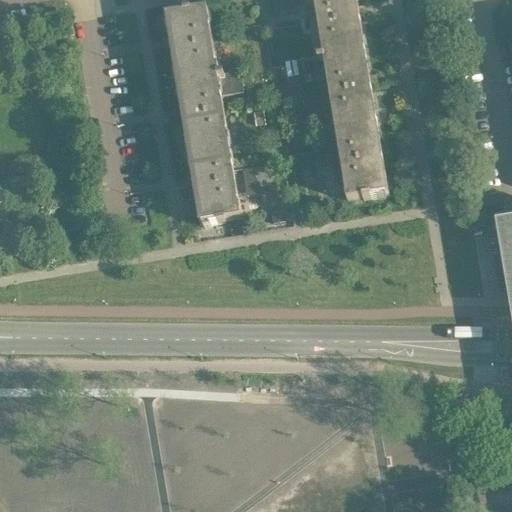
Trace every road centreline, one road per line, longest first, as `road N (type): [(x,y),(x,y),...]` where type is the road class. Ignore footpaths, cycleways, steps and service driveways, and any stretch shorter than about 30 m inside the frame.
road 1 (tertiary): [(29,336),(354,341)]
road 2 (residential): [(121,228),(84,0)]
road 3 (tertiary): [(354,341),(511,359)]
road 4 (tertiary): [(511,334),(354,341)]
